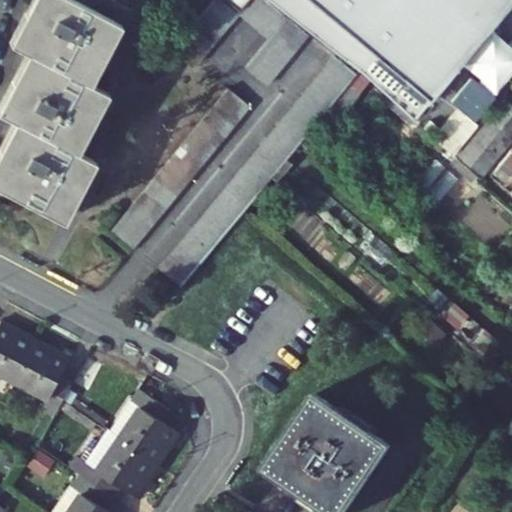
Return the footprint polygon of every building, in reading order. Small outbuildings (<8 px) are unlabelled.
[(0,118),(15,126),(0,156),(0,193),(57,223),(89,163),(72,153),(101,94),(82,83),(112,24),(63,0),(33,0),(10,49),(27,58),(0,111),(0,118)] [(233,12),(216,0),(208,0),(173,46),(193,63),(233,12)] [(506,0),(219,0),(233,12),(236,8),(243,0),(294,0),(419,105),(506,0)] [(263,37),(243,63),(264,81),(303,32),(263,0),(243,0),(236,8),(233,12),(263,37)] [(328,52),(159,265),(179,283),(271,168),(285,151),(324,104),(344,78),(351,70),(328,52)] [(335,113),(355,88),(344,78),(324,104),(335,113)] [(134,244),(248,102),(225,84),(112,225),(134,244)] [(476,120),(504,143),(511,133),(511,101),(500,91),(476,120)] [(504,143),(476,120),(455,147),(482,171),(504,143)] [(285,151),(271,168),(276,173),(290,156),(285,151)] [(0,319),(0,374),(2,376),(25,333),(0,319)] [(46,367),(54,347),(25,333),(2,376),(33,392),(26,405),(41,413),(61,375),(46,367)] [(115,385),(126,393),(108,423),(149,451),(169,418),(150,404),(157,393),(123,371),(115,385)] [(283,488),(320,511),(346,511),(388,445),(311,397),(262,475),(283,488)] [(66,464),(100,486),(107,475),(126,487),(149,451),(108,423),(95,414),(72,449),(62,443),(54,455),(66,464)] [(100,486),(66,464),(38,507),(45,511),(110,511),(92,499),(100,486)]
